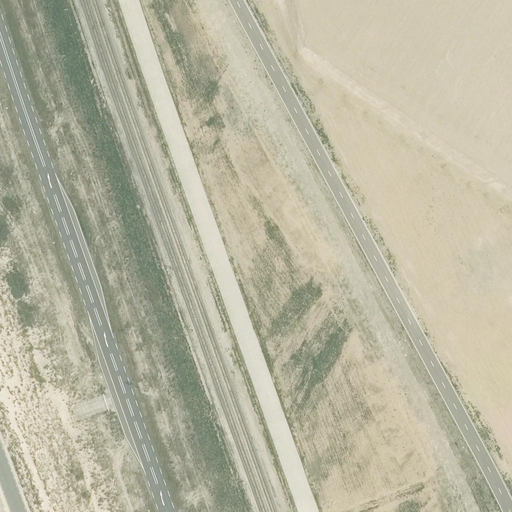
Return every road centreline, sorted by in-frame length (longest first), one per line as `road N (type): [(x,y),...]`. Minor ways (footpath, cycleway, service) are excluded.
road 1 (unclassified): [(510,511),(237,0)]
road 2 (trunk): [(210,511),(102,220),(11,71)]
road 3 (unclassified): [(412,511),(319,303),(231,161)]
road 4 (unclassified): [(231,161),(382,511)]
road 5 (trunk): [(13,176),(137,511)]
road 6 (trunk): [(13,176),(37,338),(88,511)]
road 7 (secondary): [(90,295),(11,71)]
road 8 (secondary): [(166,511),(90,295)]
road 9 (secondary): [(0,127),(90,295)]
road 10 (unclassified): [(167,0),(231,161)]
